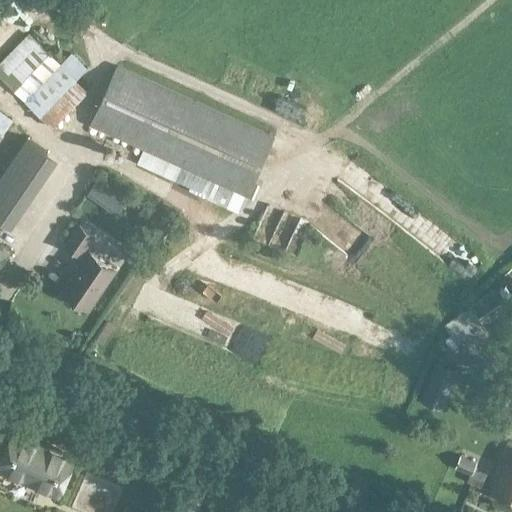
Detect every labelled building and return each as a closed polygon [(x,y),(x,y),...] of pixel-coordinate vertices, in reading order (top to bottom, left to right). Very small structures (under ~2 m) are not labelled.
[(0,60),(0,75),(51,127),(88,91),(75,78),(86,67),(72,52),(60,63),(29,32),(0,60)] [(275,136),(117,64),(89,125),(248,196),(275,136)] [(128,153),(122,167),(159,181),(165,167),(128,153)] [(12,207),(25,214),(51,163),(38,157),(12,207)] [(169,170),(164,182),(184,190),(189,179),(169,170)] [(434,253),(446,237),(357,174),(345,191),(434,253)] [(213,200),(216,186),(190,182),(188,195),(213,200)] [(235,215),(246,219),(251,206),(241,202),(235,215)] [(0,242),(5,246),(13,235),(0,225),(0,242)] [(65,245),(80,255),(94,235),(79,225),(65,245)] [(115,269),(89,251),(62,290),(89,308),(115,269)] [(506,284),(499,289),(504,298),(511,293),(506,284)] [(494,288),(470,305),(482,322),(506,306),(494,288)] [(459,370),(437,360),(421,401),(443,410),(459,370)] [(0,458),(2,459),(0,463),(0,468),(57,494),(73,457),(14,431),(7,447),(0,443),(0,458)] [(511,500),(511,443),(490,491),(511,500)] [(460,454),(454,468),(469,474),(466,480),(480,486),(486,472),(475,467),(477,462),(460,454)]
